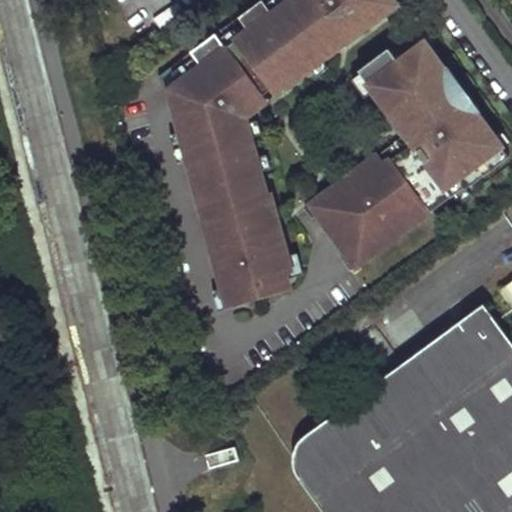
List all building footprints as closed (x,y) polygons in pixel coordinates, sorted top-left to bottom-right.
[(358,10),(362,6),(370,17),(384,6),(392,0),(262,0),(162,74),(171,87),(229,302),(262,294),(265,293),(268,292),(270,290),(272,288),(274,284),(274,282),(291,278),(290,277),(285,257),(291,256),(291,254),(274,192),(263,195),(260,182),(266,180),(266,179),(264,171),(261,161),(256,141),(252,129),(241,132),(236,115),(235,113),(238,112),(239,111),(240,110),(240,108),(240,106),(242,105),(245,109),(257,100),(269,91),(277,85),(288,77),(292,82),(314,65),(326,56),(350,39),(348,23),(347,12),(351,13),(355,12),(358,10)] [(404,0),(392,0),(384,6),(391,15),(407,3),(404,0)] [(348,23),(350,39),(360,31),(359,22),(348,23)] [(470,186),(511,155),(511,153),(507,147),(496,133),(481,112),(476,115),(468,104),(476,99),(458,75),(451,81),(443,70),(447,67),(428,40),(402,59),(392,46),(362,68),(364,71),(377,89),(395,114),(400,111),(414,129),(405,135),(308,207),(315,217),(321,213),(352,255),(346,259),(354,269),(456,193),(467,186),(469,188),(470,186)] [(333,65),(326,56),(314,65),(321,74),(333,65)] [(451,81),(458,75),(459,75),(451,64),(447,67),(443,70),(451,81)] [(368,95),(377,89),(364,71),(356,78),(368,95)] [(296,85),(293,82),(292,82),(288,77),(277,85),(284,94),(296,85)] [(275,100),(269,91),(257,100),(264,108),(275,100)] [(476,98),(476,99),(468,104),(476,115),(481,112),(484,109),(476,98)] [(395,114),(391,116),(405,135),(414,129),(400,111),(395,114)] [(252,129),(256,141),(266,138),(261,119),(250,121),(250,119),(236,115),(241,132),(252,129)] [(496,133),(507,147),(511,143),(511,138),(504,127),(496,133)] [(272,158),(261,161),(264,171),(274,168),(272,158)] [(263,195),(274,192),(269,178),(266,179),(266,180),(260,182),(263,195)] [(467,186),(456,193),(463,202),(475,193),(470,186),(469,188),(467,186)] [(285,257),(290,277),(306,273),(301,251),(291,254),(291,256),(285,257)] [(511,278),(500,287),(511,302),(511,278)] [(511,511),(511,330),(489,300),(303,436),(300,439),(298,442),(298,445),(297,448),(298,451),(301,460),(304,465),(308,470),(338,511),(511,511)] [(238,448),(208,456),(210,461),(212,469),(241,461),(238,448)]
